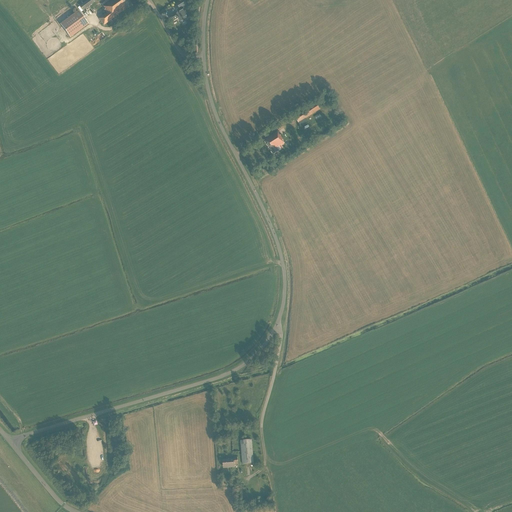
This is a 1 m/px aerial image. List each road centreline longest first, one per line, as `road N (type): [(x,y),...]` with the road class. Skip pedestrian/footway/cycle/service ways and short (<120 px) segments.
road 1 (unclassified): [(11,443),(236,370),(284,308),(283,258),(219,124),(203,58)]
road 2 (track): [(375,431),(477,511)]
